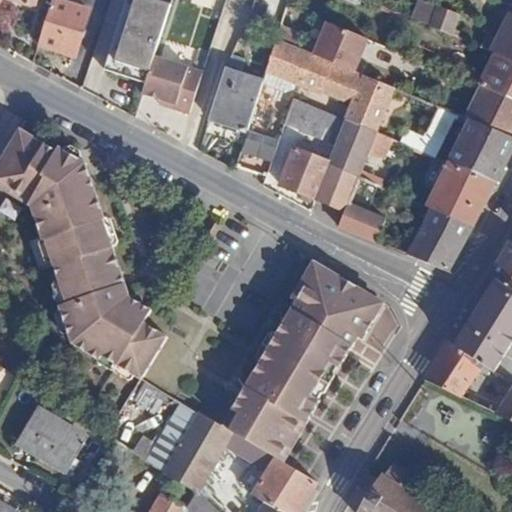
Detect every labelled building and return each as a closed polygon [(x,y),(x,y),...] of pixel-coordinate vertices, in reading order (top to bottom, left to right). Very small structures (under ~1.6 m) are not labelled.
[(0,0),(0,10),(1,11),(4,0),(23,0),(39,4),(39,0),(0,0)] [(88,7),(64,0),(52,0),(40,43),(57,48),(75,53),(88,7)] [(170,2),(162,0),(127,0),(106,67),(116,71),(146,80),(170,2)] [(426,0),(418,0),(411,17),(455,35),(463,15),(426,0)] [(511,24),(499,52),(511,58),(511,24)] [(406,86),(277,26),(260,82),(275,89),(283,88),(286,81),(323,97),(333,72),(368,88),(353,120),(383,133),(406,86)] [(206,69),(155,52),(141,94),(167,103),(192,111),(206,69)] [(511,58),(499,52),(484,85),(511,98),(511,58)] [(246,128),(260,82),(224,70),(210,117),(228,123),(246,128)] [(511,98),(484,85),(469,116),(472,118),(511,135),(511,98)] [(343,143),(353,120),(291,93),(284,117),(343,143)] [(406,129),(401,144),(439,157),(453,113),(442,110),(433,138),(406,129)] [(508,161),(511,151),(511,135),(472,118),(450,162),(497,182),(508,161)] [(383,133),(353,120),(343,143),(335,162),(318,197),(347,210),(364,174),(383,133)] [(104,350),(144,375),(169,335),(145,320),(151,308),(144,303),(130,293),(84,163),(57,153),(56,155),(46,149),(20,133),(0,166),(0,190),(31,210),(65,297),(61,302),(73,337),(101,355),(104,350)] [(285,145),(252,136),(241,170),(274,179),(285,145)] [(301,189),(318,197),(335,162),(301,146),(284,181),(301,189)] [(497,182),(450,162),(429,206),(433,207),(474,226),(486,203),(497,182)] [(364,174),(340,227),(389,247),(401,222),(377,211),(387,186),(364,174)] [(461,249),(474,226),(433,207),(407,255),(449,272),(461,249)] [(500,258),(490,274),(497,278),(511,285),(511,242),(509,241),(500,258)] [(384,301),(312,261),(290,298),(296,300),(234,408),(243,415),(233,430),(163,387),(161,392),(185,407),(183,411),(193,417),(157,479),(189,502),(226,441),(270,468),(255,494),(268,501),(261,511),(297,511),(316,483),(278,461),(288,442),(297,449),(308,429),(310,423),(301,418),(345,344),(351,347),(357,336),(362,339),(365,333),(384,301)] [(511,285),(497,278),(487,293),(477,309),(511,330),(511,285)] [(511,341),(511,330),(477,309),(452,349),(482,363),(495,368),(511,341)] [(482,363),(452,349),(445,346),(435,363),(424,380),(463,394),(482,363)] [(463,394),(424,380),(403,415),(442,427),(448,417),(458,420),(461,413),(490,425),(480,441),(508,450),(511,443),(511,412),(501,408),(463,394)] [(511,391),(501,408),(511,412),(511,391)] [(86,433),(38,405),(16,441),(66,471),(86,433)] [(366,471),(348,502),(359,509),(357,511),(442,511),(401,486),(408,474),(396,463),(385,477),(366,471)]
